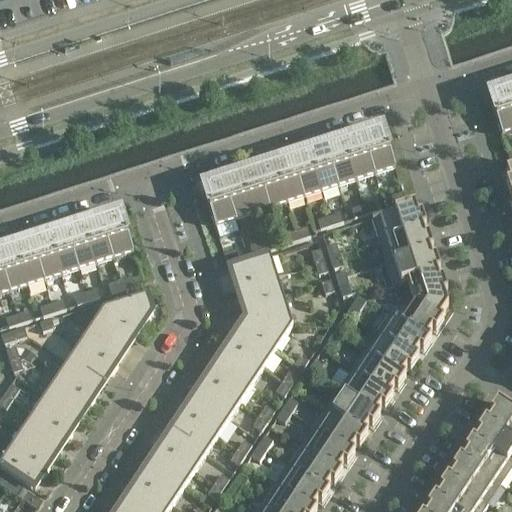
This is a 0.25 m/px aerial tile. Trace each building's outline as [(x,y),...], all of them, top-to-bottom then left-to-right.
[(511,134),(511,99),(510,92),(489,99),(502,138),(511,134)] [(395,172),(384,138),(383,133),(362,140),(375,179),(395,172)] [(375,179),(362,140),(343,146),(345,151),(355,185),(375,179)] [(355,185),(345,151),(343,146),(330,150),(326,151),(338,191),(355,185)] [(338,191),(326,151),(309,157),(310,162),(321,196),(338,191)] [(321,196),(310,162),(309,157),(292,162),(304,202),(321,196)] [(304,202),(292,162),(274,168),(276,173),(287,207),(304,202)] [(287,207),(276,173),(274,168),(257,173),(270,213),(287,207)] [(270,213),(257,173),(240,179),(242,184),(253,218),(270,213)] [(253,218),(242,184),(240,179),(223,184),(235,224),(253,218)] [(235,224),(223,184),(202,191),(205,196),(204,196),(215,230),(235,224)] [(406,206),(403,196),(392,200),(395,209),(406,206)] [(378,215),(375,205),(363,209),(366,218),(378,215)] [(366,218),(363,209),(352,213),(355,222),(366,218)] [(426,230),(422,218),(418,219),(415,209),(372,223),(379,246),(426,230)] [(343,226),(340,216),(329,220),(332,229),(343,226)] [(134,256),(123,222),(121,217),(101,224),(113,263),(134,256)] [(332,229),(329,220),(317,223),(320,233),(332,229)] [(113,263),(101,224),(83,229),(85,235),(96,268),(113,263)] [(96,268),(85,235),(83,229),(66,235),(79,274),(96,268)] [(433,252),(431,247),(429,240),(425,241),(423,233),(426,232),(426,230),(379,246),(386,267),(433,252)] [(310,240),(307,231),(296,235),(299,244),(310,240)] [(79,274),(66,235),(49,240),(51,246),(62,279),(79,274)] [(299,244),(296,235),(284,238),(288,248),(299,244)] [(62,279),(51,246),(49,240),(32,246),(45,285),(62,279)] [(276,251),(273,242),(261,246),(264,255),(276,251)] [(45,285),(32,246),(15,251),(17,257),(27,290),(45,285)] [(264,255),(261,246),(250,249),(253,259),(264,255)] [(339,258),(336,247),(326,250),(330,261),(339,258)] [(27,290),(17,257),(15,251),(0,255),(0,264),(10,296),(27,290)] [(440,275),(436,262),(432,263),(430,255),(433,253),(433,252),(386,267),(394,290),(408,285),(437,276),(440,275)] [(325,265),(321,253),(311,256),(315,268),(325,265)] [(238,264),(235,254),(224,258),(227,267),(238,264)] [(343,270),(339,258),(330,261),(334,273),(343,270)] [(276,280),(270,259),(234,271),(229,273),(235,293),(276,280)] [(0,299),(10,296),(0,264),(0,299)] [(328,276),(325,265),(315,268),(319,279),(328,276)] [(349,287),(347,282),(345,275),(335,278),(339,290),(349,287)] [(447,297),(443,283),(439,284),(437,276),(408,285),(415,307),(448,311),(444,298),(447,297)] [(283,299),(276,280),(235,293),(242,313),(283,299)] [(135,291),(132,282),(120,285),(123,295),(135,291)] [(335,295),(331,284),(321,287),(325,298),(335,295)] [(123,295),(120,285),(109,289),(112,299),(123,295)] [(352,298),(349,287),(339,290),(343,301),(352,298)] [(100,302),(97,293),(86,296),(89,306),(100,302)] [(89,306),(86,296),(74,300),(77,310),(89,306)] [(138,339),(153,317),(147,299),(104,313),(102,316),(138,339)] [(292,330),(283,299),(242,313),(245,322),(292,330)] [(360,315),(366,305),(358,300),(351,310),(360,315)] [(63,304),(52,307),(55,317),(66,313),(63,304)] [(55,317),(52,307),(40,311),(43,320),(55,317)] [(444,325),(440,322),(448,311),(415,307),(403,325),(428,341),(433,334),(436,336),(444,325)] [(353,325),(360,315),(351,310),(345,320),(353,325)] [(32,324),(29,315),(17,318),(20,328),(32,324)] [(138,339),(102,316),(91,333),(127,356),(138,339)] [(428,341),(403,325),(390,316),(377,336),(418,364),(418,363),(415,360),(420,353),(423,355),(431,344),(428,341)] [(20,328),(17,318),(6,322),(9,332),(20,328)] [(275,356),(292,330),(245,322),(245,323),(239,332),(243,335),(275,356)] [(54,332),(51,323),(40,327),(43,336),(54,332)] [(343,341),(349,331),(341,325),(334,335),(343,341)] [(27,341),(26,338),(24,332),(13,335),(16,345),(27,341)] [(275,356),(243,335),(239,332),(228,349),(263,373),(275,356)] [(127,356),(91,333),(80,349),(116,373),(127,356)] [(16,345),(13,335),(2,339),(4,348),(16,345)] [(336,351),(343,341),(334,335),(327,345),(336,351)] [(418,364),(377,336),(364,355),(405,383),(406,382),(403,379),(407,372),(411,374),(418,364)] [(116,373),(80,349),(69,366),(104,390),(116,373)] [(263,373),(228,349),(216,366),(221,370),(252,390),(263,373)] [(405,383),(364,355),(351,374),(392,402),(393,401),(390,399),(395,391),(398,393),(405,383)] [(302,375),(309,365),(301,359),(294,369),(302,375)] [(317,379),(324,369),(315,364),(309,374),(317,379)] [(104,390),(69,366),(57,383),(93,407),(104,390)] [(252,390),(221,370),(216,366),(205,384),(240,408),(252,390)] [(310,389),(317,379),(309,374),(302,384),(310,389)] [(392,402),(351,374),(339,394),(379,421),(380,420),(377,418),(382,410),(385,413),(392,402)] [(291,391),(298,381),(289,376),(283,386),(291,391)] [(93,407),(57,383),(46,400),(82,424),(93,407)] [(240,408),(205,384),(193,401),(198,404),(229,425),(240,408)] [(284,401),(291,391),(283,386),(276,396),(284,401)] [(13,404),(20,394),(11,388),(5,398),(13,404)] [(379,421),(339,394),(326,413),(367,440),(368,439),(364,437),(369,430),(372,432),(379,421)] [(0,409),(6,414),(13,404),(5,398),(0,405),(0,409)] [(82,424),(46,400),(34,418),(70,442),(82,424)] [(229,425),(198,404),(193,401),(182,417),(218,442),(229,425)] [(292,417),(298,407),(290,402),(283,412),(292,417)] [(511,414),(498,405),(490,417),(494,419),(489,426),(488,427),(511,443),(511,414)] [(268,426),(275,416),(266,410),(260,420),(268,426)] [(285,427),(292,417),(283,412),(277,422),(285,427)] [(367,440),(326,413),(314,431),(355,458),(352,456),(357,448),(360,451),(367,440)] [(218,442),(182,417),(171,434),(176,437),(207,458),(218,442)] [(70,442),(34,418),(23,435),(59,458),(70,442)] [(261,436),(268,426),(260,420),(253,430),(261,436)] [(511,443),(488,427),(489,426),(485,424),(478,435),(481,438),(476,445),(475,446),(511,470),(511,443)] [(355,458),(314,431),(301,451),(342,478),(342,477),(339,475),(344,467),(347,470),(355,458)] [(207,458),(176,437),(171,434),(160,451),(195,475),(207,458)] [(59,458),(23,435),(12,451),(48,475),(59,458)] [(266,455),(273,445),(265,440),(258,450),(266,455)] [(511,472),(511,470),(475,446),(476,445),(473,443),(465,454),(468,457),(463,464),(463,465),(500,490),(511,472)] [(245,460),(252,450),(244,444),(237,454),(245,460)] [(260,465),(266,455),(258,450),(251,460),(260,465)] [(48,475),(12,451),(0,469),(35,493),(48,475)] [(195,475),(160,451),(148,468),(153,472),(184,493),(195,475)] [(342,478),(301,451),(288,469),(329,497),(330,496),(326,494),(331,486),(334,488),(342,478)] [(239,470),(245,460),(237,454),(230,464),(239,470)] [(500,490),(463,465),(463,464),(460,462),(452,473),(456,476),(451,483),(450,484),(488,509),(500,490)] [(184,493),(153,472),(148,468),(137,486),(172,510),(184,493)] [(329,497),(288,469),(275,488),(310,511),(314,511),(319,505),(322,507),(329,497)] [(223,494),(230,484),(221,478),(215,488),(223,494)] [(241,493),(248,483),(239,478),(233,487),(241,493)] [(0,489),(7,494),(12,485),(2,479),(0,482),(0,489)] [(485,511),(488,509),(450,484),(451,483),(448,481),(440,492),(443,495),(438,502),(437,503),(451,511),(485,511)] [(17,500),(22,492),(12,485),(7,494),(17,500)] [(170,511),(172,510),(137,486),(125,503),(130,506),(139,511),(170,511)] [(234,503),(241,493),(233,487),(226,497),(234,503)] [(216,504),(223,494),(215,488),(208,498),(216,504)] [(310,511),(275,488),(263,507),(269,511),(310,511)] [(30,509),(35,501),(27,495),(22,503),(30,509)] [(451,511),(437,503),(438,502),(435,500),(427,511),(428,511),(451,511)] [(34,511),(39,511),(43,506),(35,501),(30,509),(34,511)] [(139,511),(130,506),(125,503),(119,511),(139,511)]
